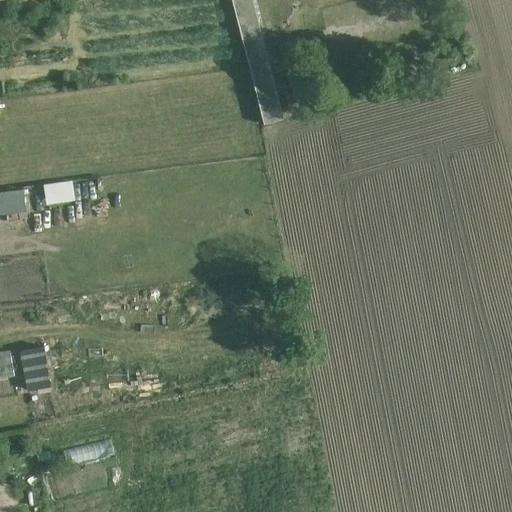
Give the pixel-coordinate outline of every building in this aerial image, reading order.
[(248,0),(227,0),(260,126),(280,121),(248,0)] [(18,191),(0,193),(0,219),(22,217),(18,191)] [(30,321),(48,320),(48,304),(30,305),(30,321)] [(41,396),(68,394),(64,350),(38,352),(41,396)] [(96,464),(117,459),(115,451),(94,456),(96,464)] [(14,511),(15,475),(0,475),(0,511),(14,511)]
